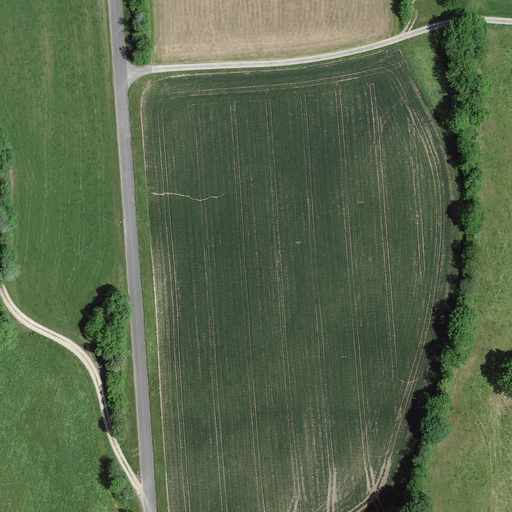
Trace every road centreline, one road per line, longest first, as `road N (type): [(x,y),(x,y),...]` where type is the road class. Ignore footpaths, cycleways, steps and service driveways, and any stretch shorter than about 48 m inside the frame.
road 1 (tertiary): [(150,511),(115,0)]
road 2 (track): [(122,79),(152,68),(305,61),(466,19),(511,22)]
road 3 (track): [(0,275),(22,319),(87,362),(122,461),(149,492)]
